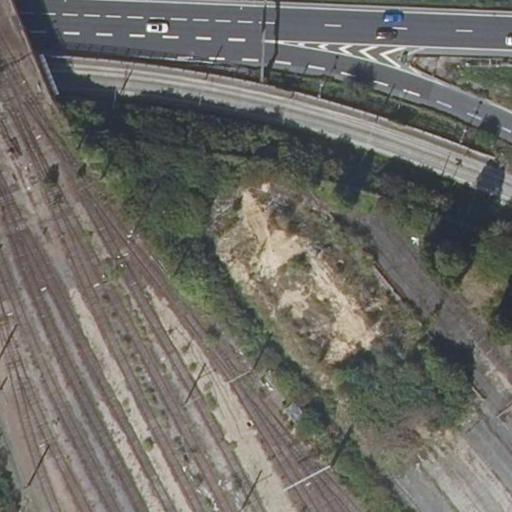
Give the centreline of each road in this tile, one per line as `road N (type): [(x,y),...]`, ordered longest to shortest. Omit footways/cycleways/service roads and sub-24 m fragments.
road 1 (trunk): [(237,20),(276,51),(398,83),(511,127)]
road 2 (trunk): [(237,20),(511,30)]
road 3 (trunk): [(0,10),(237,20)]
